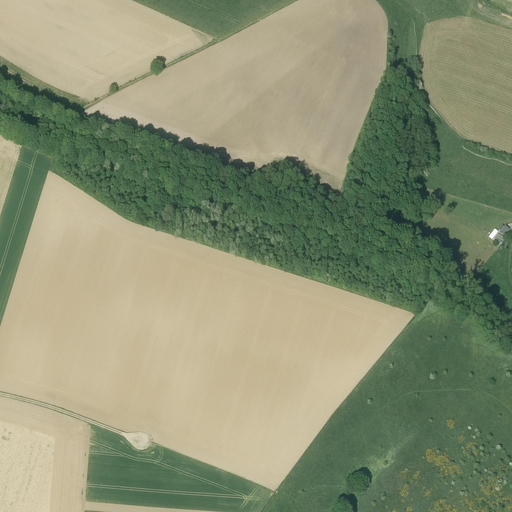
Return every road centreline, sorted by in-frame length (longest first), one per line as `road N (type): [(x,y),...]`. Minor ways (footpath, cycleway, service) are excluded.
road 1 (track): [(296,0),(77,112)]
road 2 (track): [(141,440),(0,394)]
